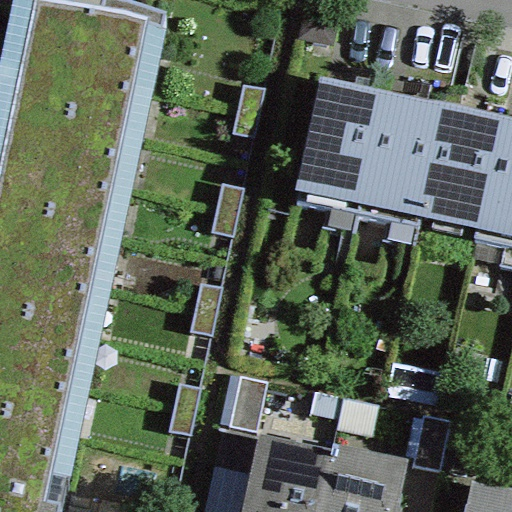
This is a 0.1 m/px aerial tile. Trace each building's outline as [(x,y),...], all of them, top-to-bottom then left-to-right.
[(0,511),(65,511),(170,29),(105,16),(103,28),(19,10),(0,96),(0,511)] [(445,111),(325,86),(300,206),(329,212),(325,230),(356,236),(360,219),(388,225),(384,242),(417,248),(424,215),(480,227),(476,244),(506,250),(503,267),(511,268),(511,126),(504,125),(502,133),(443,121),(445,111)] [(266,92),(244,87),(234,138),(256,142),(266,92)] [(245,190),(223,186),(213,237),(235,241),(245,190)] [(224,291),(201,286),(191,335),(214,340),(224,291)] [(270,385),(242,378),(230,429),(259,435),(270,385)] [(203,390),(180,386),(170,436),(193,441),(203,390)] [(374,407),(345,400),(338,430),(367,437),(374,407)] [(453,423),(423,417),(412,468),(442,475),(453,423)] [(253,511),(322,511),(333,464),(268,450),(261,482),(251,480),(244,510),(253,511)] [(387,511),(395,478),(333,464),(322,511),(387,511)] [(238,511),(246,481),(219,474),(209,511),(238,511)] [(511,511),(511,503),(481,497),(478,511),(511,511)]
